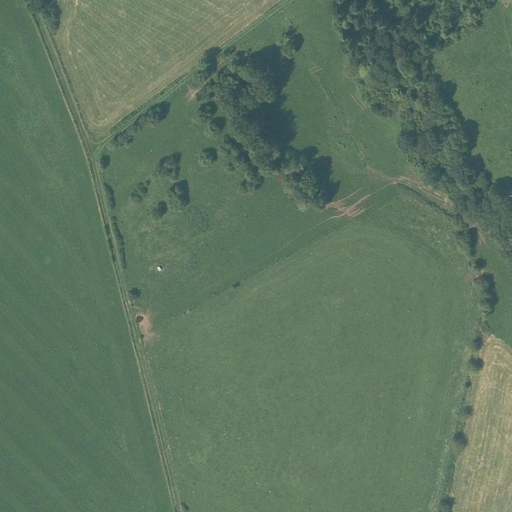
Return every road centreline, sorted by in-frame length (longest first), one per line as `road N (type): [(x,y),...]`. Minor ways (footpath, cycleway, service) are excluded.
road 1 (track): [(27,0),(68,107),(96,153),(178,511)]
road 2 (track): [(96,153),(291,0)]
